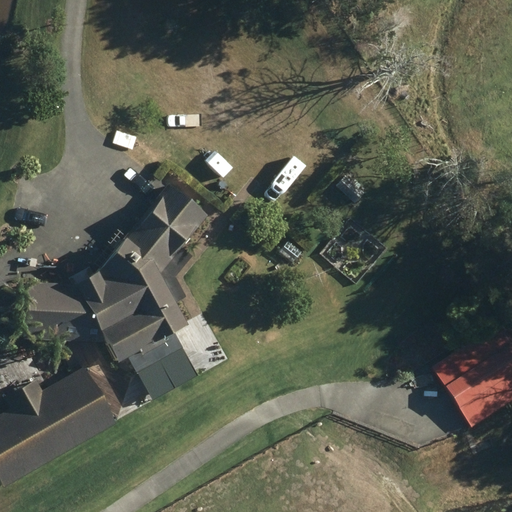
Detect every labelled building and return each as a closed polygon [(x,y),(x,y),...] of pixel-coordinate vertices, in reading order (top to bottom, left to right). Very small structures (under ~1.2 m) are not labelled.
[(335,188),(352,204),(362,194),(344,177),(335,188)] [(23,285),(21,340),(103,344),(113,366),(129,358),(135,363),(150,365),(163,358),(169,345),(167,339),(182,327),(171,305),(183,298),(173,279),(189,259),(179,251),(206,218),(166,186),(96,273),(74,287),(23,285)] [(277,252),(291,263),(299,254),(285,243),(277,252)] [(430,368),(469,429),(511,401),(511,348),(497,325),(430,368)] [(0,415),(0,488),(113,427),(81,369),(38,393),(32,382),(1,400),(7,412),(0,415)]
